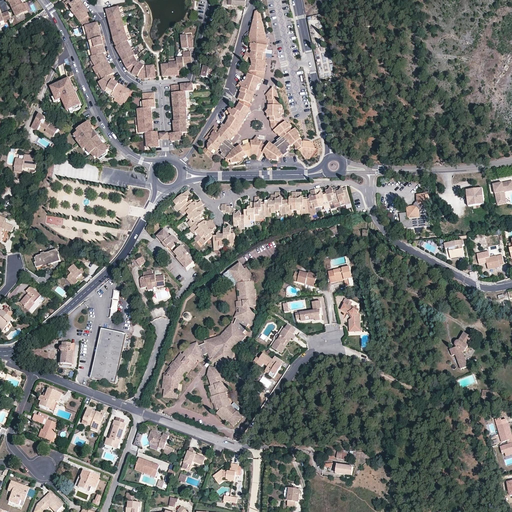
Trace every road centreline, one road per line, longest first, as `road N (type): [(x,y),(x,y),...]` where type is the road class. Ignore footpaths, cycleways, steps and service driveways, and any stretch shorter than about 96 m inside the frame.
road 1 (residential): [(141,412),(238,445),(296,365),(328,338)]
road 2 (residential): [(369,186),(374,216),(397,243),(477,285),(511,284)]
road 3 (residential): [(192,179),(213,203),(263,189),(369,186)]
road 4 (residential): [(142,160),(98,115),(45,0)]
road 5 (tertiary): [(8,351),(108,272),(141,225)]
road 6 (residential): [(179,164),(226,89),(253,0)]
road 7 (track): [(374,216),(374,269),(473,327)]
road 8 (tertiary): [(511,161),(370,170)]
road 9 (residential): [(326,135),(297,0)]
road 10 (track): [(389,55),(389,83),(432,135),(441,167)]
road 11 (residential): [(34,372),(10,442),(32,468),(46,466)]
road 12 (residential): [(87,0),(123,73),(160,83)]
